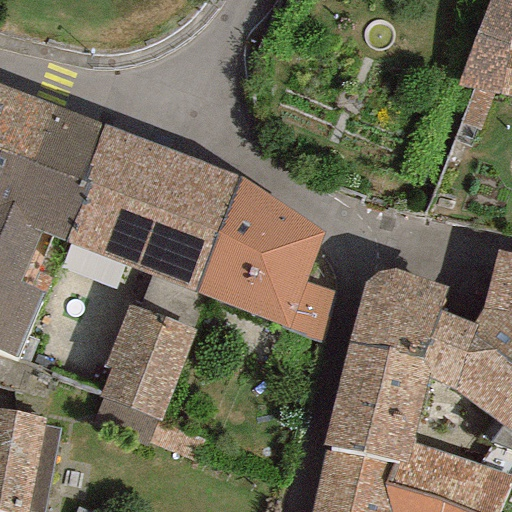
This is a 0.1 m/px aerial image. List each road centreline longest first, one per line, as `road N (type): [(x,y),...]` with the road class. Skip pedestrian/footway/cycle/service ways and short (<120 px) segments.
road 1 (residential): [(292,511),(370,248)]
road 2 (residential): [(370,248),(259,180),(183,147)]
road 3 (residential): [(183,147),(0,79)]
road 4 (residential): [(183,147),(245,0)]
road 5 (residential): [(370,248),(511,250)]
